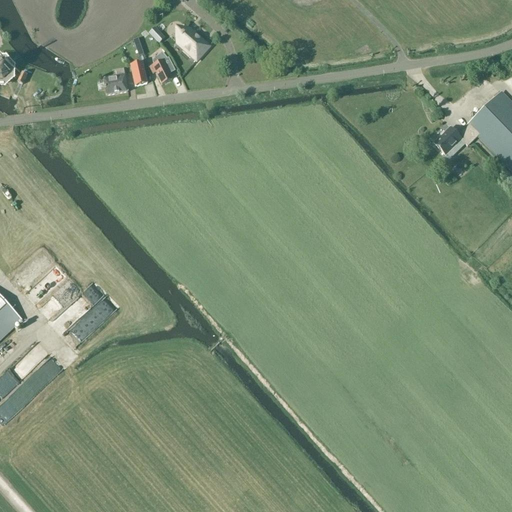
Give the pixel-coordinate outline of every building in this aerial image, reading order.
[(161,24),(155,30),(164,39),(170,34),(161,24)] [(211,48),(190,29),(175,46),(197,65),(211,48)] [(155,74),(161,86),(172,81),(169,75),(175,72),(169,59),(167,60),(162,54),(153,62),(155,66),(149,69),(153,75),(155,74)] [(0,83),(3,84),(9,79),(9,70),(5,66),(0,65),(0,83)] [(135,88),(146,86),(144,71),(142,65),(137,66),(139,72),(132,73),(135,88)] [(122,71),(116,72),(117,78),(103,81),(107,97),(127,94),(124,77),(123,77),(122,71)] [(22,75),(18,84),(24,86),(27,77),(22,75)] [(450,129),(434,145),(445,157),(461,142),(467,148),(478,137),(511,171),(511,105),(500,93),(467,125),(469,127),(458,138),(450,129)] [(93,293),(87,303),(95,308),(101,298),(93,293)] [(0,341),(21,322),(0,299),(0,341)]
